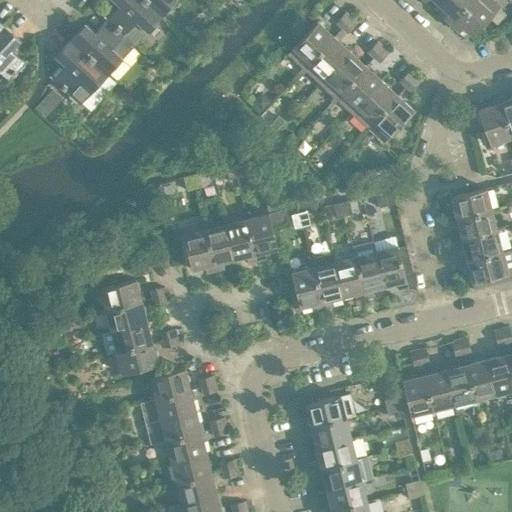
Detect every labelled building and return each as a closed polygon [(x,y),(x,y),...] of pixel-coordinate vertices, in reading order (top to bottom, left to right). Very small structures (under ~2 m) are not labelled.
[(162,15),(145,0),(112,0),(119,5),(106,19),(135,44),(162,15)] [(145,0),(162,15),(175,0),(145,0)] [(442,0),(438,4),(447,13),(443,17),(451,24),(472,0),(442,0)] [(491,0),(472,0),(451,24),(458,31),(462,26),(472,36),(489,18),(496,24),(505,14),(498,7),(499,7),(491,0)] [(350,17),(345,12),(335,22),(341,27),(350,17)] [(350,17),(341,27),(347,33),(356,23),(350,17)] [(107,74),(135,44),(106,19),(94,32),(85,23),(70,40),(107,74)] [(287,53),(302,67),(298,71),(300,72),(333,36),(316,21),(287,53)] [(20,41),(3,26),(0,29),(0,72),(5,77),(3,80),(6,83),(24,62),(11,50),(20,41)] [(333,36),(300,72),(301,74),(305,70),(320,84),(349,51),(333,36)] [(92,90),(107,74),(70,40),(55,56),(64,65),(52,78),(72,97),(75,94),(72,91),(82,80),(92,90)] [(382,46),(376,41),(367,51),(373,57),(382,46)] [(382,46),(373,57),(379,62),(388,52),(382,46)] [(349,51),(320,84),(334,96),(330,100),(332,101),(365,66),(349,51)] [(365,66),(332,101),(333,103),(337,99),(351,113),(381,80),(365,66)] [(414,76),(408,70),(399,81),(405,86),(414,76)] [(414,76),(405,86),(411,91),(420,81),(414,76)] [(397,95),(381,80),(351,113),(367,127),(397,95)] [(48,113),(62,94),(52,87),(38,106),(48,113)] [(413,110),(397,95),(367,127),(384,143),(413,110)] [(511,97),(498,103),(510,136),(511,135),(511,97)] [(489,144),(510,136),(498,103),(477,110),(489,144)] [(278,116),(270,125),(275,130),(284,121),(278,116)] [(291,133),(285,140),(289,144),(296,137),(291,133)] [(240,162),(233,164),(236,178),(244,176),(240,162)] [(236,178),(233,164),(225,166),(228,180),(236,178)] [(198,173),(191,174),(194,188),(202,186),(198,173)] [(183,176),(186,190),(194,188),(191,174),(183,176)] [(451,196),(456,218),(491,210),(485,188),(451,196)] [(375,193),(378,207),(386,205),(383,191),(375,193)] [(348,200),(341,202),(344,215),(352,214),(348,200)] [(344,215),(341,202),(333,204),(336,217),(344,215)] [(491,210),(456,218),(461,239),(496,231),(491,210)] [(306,211),(299,212),(302,226),(310,224),(306,211)] [(302,226),(299,212),(291,215),(294,228),(302,226)] [(268,213),(246,218),(256,260),(265,258),(264,251),(277,248),(268,213)] [(246,218),(225,224),(234,258),(246,255),(248,262),(256,260),(246,218)] [(225,224),(204,229),(215,270),(223,268),(222,261),(234,258),(225,224)] [(206,272),(215,270),(204,229),(183,234),(191,269),(204,266),(206,272)] [(501,252),(496,231),(461,239),(466,260),(501,252)] [(384,285),(375,251),(372,240),(351,245),(354,256),(364,297),(373,295),(372,288),(384,285)] [(397,247),(397,245),(375,251),(384,285),(396,282),(397,289),(407,287),(406,283),(397,247)] [(405,245),(397,247),(406,283),(414,281),(405,245)] [(511,254),(511,249),(501,252),(466,260),(472,282),(511,272),(511,254)] [(364,297),(354,256),(333,261),(342,296),(354,293),(356,300),(364,297)] [(333,261),(312,266),(322,308),(331,306),(330,299),(342,296),(333,261)] [(312,266),(290,272),(299,307),(312,303),(314,310),(322,308),(312,266)] [(100,287),(106,309),(140,300),(135,278),(100,287)] [(164,286),(150,290),(152,297),(166,294),(164,286)] [(166,294),(152,297),(154,305),(168,302),(166,294)] [(146,321),(140,300),(106,309),(111,330),(146,321)] [(151,342),(146,321),(111,330),(100,333),(105,354),(116,351),(151,342)] [(509,327),(501,328),(504,342),(511,340),(509,327)] [(174,328),(161,331),(163,339),(176,336),(174,328)] [(504,342),(501,328),(493,330),(496,344),(504,342)] [(176,336),(163,339),(164,347),(178,344),(176,336)] [(466,337),(459,339),(462,353),(470,351),(466,337)] [(451,341),(454,355),(462,353),(459,339),(451,341)] [(156,364),(151,342),(116,351),(122,373),(156,364)] [(425,347),(417,349),(420,363),(428,361),(425,347)] [(420,363),(417,349),(409,351),(412,365),(420,363)] [(511,389),(511,373),(507,354),(486,359),(495,394),(511,389)] [(486,359),(465,364),(474,399),(495,394),(486,359)] [(465,364),(444,369),(453,404),(474,399),(465,364)] [(184,367),(149,376),(155,398),(190,389),(184,367)] [(444,369),(423,375),(432,409),(453,404),(444,369)] [(213,375),(199,379),(201,386),(215,383),(213,375)] [(410,415),(432,409),(423,375),(401,380),(410,415)] [(215,383),(201,386),(203,394),(217,391),(215,383)] [(190,389),(155,398),(160,419),(195,410),(190,389)] [(353,415),(347,393),(305,404),(310,426),(345,417),(353,415)] [(384,399),(386,407),(399,404),(397,396),(384,399)] [(399,404),(386,407),(387,415),(401,411),(399,404)] [(195,410),(160,419),(165,440),(200,431),(195,410)] [(223,417),(210,420),(212,428),(225,425),(223,417)] [(350,438),(345,417),(310,426),(315,447),(350,438)] [(225,425),(212,428),(214,436),(227,433),(225,425)] [(200,431),(165,440),(171,461),(205,452),(200,431)] [(350,438),(315,447),(321,468),(355,459),(350,438)] [(394,441),(396,449),(410,446),(408,438),(394,441)] [(410,446),(396,449),(398,457),(411,453),(410,446)] [(427,448),(419,450),(421,461),(430,459),(427,448)] [(205,452),(171,461),(176,482),(211,473),(205,452)] [(366,456),(355,459),(321,468),(326,489),(360,480),(371,477),(366,456)] [(234,459),(220,462),(222,470),(236,467),(234,459)] [(236,467),(222,470),(224,478),(238,474),(236,467)] [(211,473),(176,482),(181,503),(216,494),(211,473)] [(360,480),(326,489),(331,510),(366,501),(360,480)] [(404,483),(406,491),(420,487),(418,480),(404,483)] [(420,487),(406,491),(408,498),(422,495),(420,487)] [(220,511),(216,494),(181,503),(183,511),(220,511)] [(244,501),(231,504),(233,511),(246,509),(244,501)] [(368,511),(366,501),(331,510),(331,511),(368,511)]
